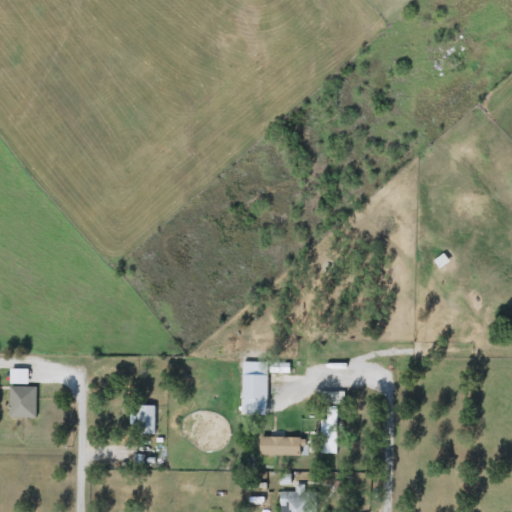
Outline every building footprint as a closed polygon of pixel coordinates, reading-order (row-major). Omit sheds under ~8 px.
[(28,369),(28,384),(10,384),(10,369),(28,369)] [(268,375),(268,400),(242,400),(242,375),(268,375)] [(36,418),(10,418),(10,386),(36,386),(36,418)] [(155,406),(155,435),(131,435),(131,405),(155,406)] [(320,455),(320,407),(337,407),(337,455),(320,455)] [(260,456),(260,437),(307,437),(307,456),(260,456)] [(294,511),(280,511),(280,492),(295,492),(295,485),(311,485),(311,511),(294,511)]
